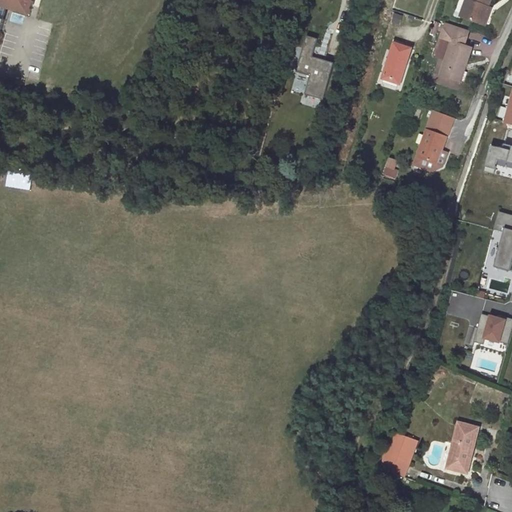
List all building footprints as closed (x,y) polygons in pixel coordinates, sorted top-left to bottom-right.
[(0,0),(0,33),(2,26),(4,20),(3,20),(4,15),(6,8),(30,15),(34,0),(0,0)] [(490,0),(466,0),(461,16),(482,24),(488,7),(490,0)] [(485,25),(491,8),(488,7),(482,24),(485,25)] [(469,30),(446,23),(444,29),(467,37),(469,30)] [(471,49),(464,46),(467,37),(444,29),(441,38),(451,42),(440,76),(457,81),(463,65),(466,66),(471,49)] [(411,49),(394,43),(383,76),(401,81),(411,49)] [(460,82),(466,66),(463,65),(457,81),(460,82)] [(401,81),(383,76),(383,79),(400,84),(401,81)] [(450,128),(430,121),(417,157),(435,164),(439,151),(441,152),(450,128)] [(504,131),(497,130),(494,141),(501,143),(504,131)] [(511,133),(504,131),(501,143),(511,145),(511,133)] [(395,162),(388,159),(383,175),(395,179),(397,171),(392,170),(395,162)] [(505,234),(508,223),(500,221),(494,243),(508,246),(510,235),(505,234)] [(478,427),(459,423),(447,468),(463,472),(466,461),(470,462),(478,427)] [(409,462),(387,454),(382,469),(404,477),(409,462)]
